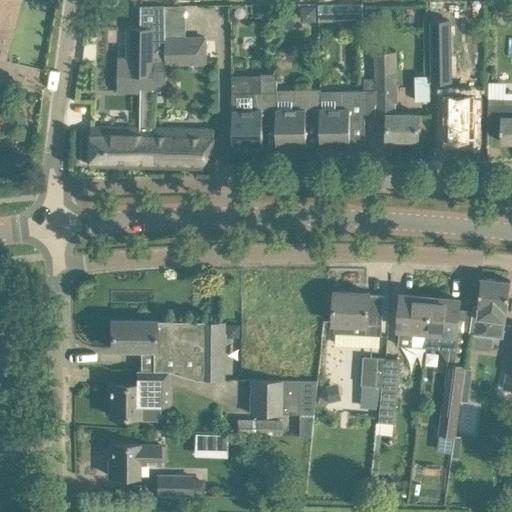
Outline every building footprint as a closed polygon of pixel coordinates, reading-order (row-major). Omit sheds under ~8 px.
[(20,0),(0,0),(0,59),(5,61),(20,0)] [(363,18),(363,3),(319,4),(319,20),(338,20),(338,18),(363,18)] [(128,27),(128,60),(136,60),(135,90),(141,91),(140,127),(152,127),(154,90),(154,74),(155,61),(165,61),(166,61),(166,38),(165,38),(165,5),(141,5),(141,27),(128,27)] [(257,6),(258,17),(274,17),(274,5),(257,6)] [(301,6),(302,21),(317,21),(317,6),(301,6)] [(450,23),(430,24),(431,84),(451,83),(450,23)] [(206,37),(166,38),(166,61),(206,61),(206,37)] [(155,61),(154,74),(165,74),(165,61),(155,61)] [(376,96),(375,114),(387,115),(387,138),(419,139),(419,115),(429,116),(430,81),(431,81),(431,67),(410,66),(410,97),(376,96)] [(261,91),(232,91),(233,147),(238,147),(238,151),(251,151),(251,147),(263,147),(263,124),(277,124),(276,109),(278,109),(277,73),(261,73),(261,91)] [(320,108),(321,108),(321,88),(296,88),(296,100),(292,100),(292,108),(278,109),(276,109),(277,124),(277,147),(282,147),(282,150),(294,150),(294,147),(307,146),(307,124),(320,123),(320,108)] [(320,108),(320,123),(321,146),(325,146),(326,149),(338,149),(338,146),(351,146),(350,123),(365,123),(365,89),(340,90),(340,99),(336,99),(336,108),(321,108),(320,108)] [(446,91),(445,139),(475,140),(475,120),(482,120),(483,96),(476,96),(476,92),(446,91)] [(511,141),(511,100),(489,100),(488,132),(501,132),(501,141),(511,141)] [(151,166),(152,127),(140,127),(91,126),(90,165),(151,166)] [(214,128),(168,127),(152,127),(151,166),(212,167),(213,146),(214,128)] [(511,280),(482,277),(479,305),(473,304),(470,333),(503,337),(506,310),(507,310),(511,280)] [(255,290),(254,339),(282,339),(283,290),(255,290)] [(283,290),(282,339),(310,339),(311,290),(283,290)] [(370,292),(336,290),(334,322),(335,322),(335,332),(381,334),(383,294),(369,293),(370,292)] [(400,328),(398,345),(429,348),(434,297),(402,294),(399,328),(400,328)] [(434,297),(429,348),(454,350),(455,333),(456,333),(459,299),(434,297)] [(110,319),(110,347),(141,348),(140,369),(154,369),(154,320),(110,319)] [(222,321),(154,320),(154,369),(167,369),(196,378),(222,379),(222,321)] [(239,323),(225,323),(225,337),(239,337),(239,323)] [(511,341),(503,387),(511,389),(511,341)] [(363,357),(361,384),(383,386),(387,359),(363,357)] [(393,434),(394,424),(395,424),(399,394),(401,360),(387,359),(383,386),(380,408),(377,432),(393,434)] [(459,401),(465,364),(448,362),(439,434),(455,436),(459,401)] [(310,365),(310,379),(317,380),(319,380),(320,366),(310,365)] [(243,369),(242,379),(250,379),(256,379),(257,369),(243,369)] [(283,400),(283,379),(256,379),(250,379),(250,413),(283,413),(283,408),(283,400)] [(283,408),(283,413),(305,413),(314,414),(317,380),(310,379),(283,379),(283,400),(283,408)] [(154,403),(160,404),(167,404),(167,384),(139,383),(140,383),(137,382),(137,383),(110,383),(110,398),(105,398),(105,412),(109,412),(109,415),(153,415),(154,403)] [(238,419),(237,433),(282,434),(282,419),(238,419)] [(138,443),(111,443),(111,458),(109,458),(109,462),(106,461),(106,471),(109,471),(109,475),(138,475),(138,461),(159,461),(159,444),(138,444),(138,443)] [(157,475),(157,493),(191,494),(191,493),(191,478),(191,476),(157,475)] [(191,478),(191,493),(204,493),(205,478),(191,478)]
